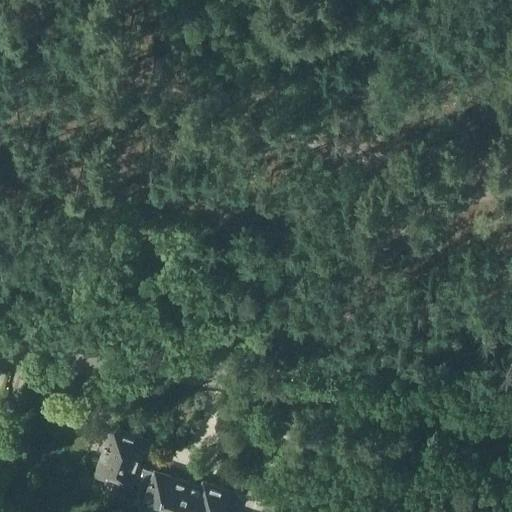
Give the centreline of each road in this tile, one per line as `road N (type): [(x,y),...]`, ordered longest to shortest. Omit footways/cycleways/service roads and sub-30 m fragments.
road 1 (unclassified): [(0,358),(511,422)]
road 2 (track): [(0,17),(376,165),(434,205)]
road 3 (unknown): [(0,135),(56,174),(154,194),(191,223),(284,231),(434,205)]
